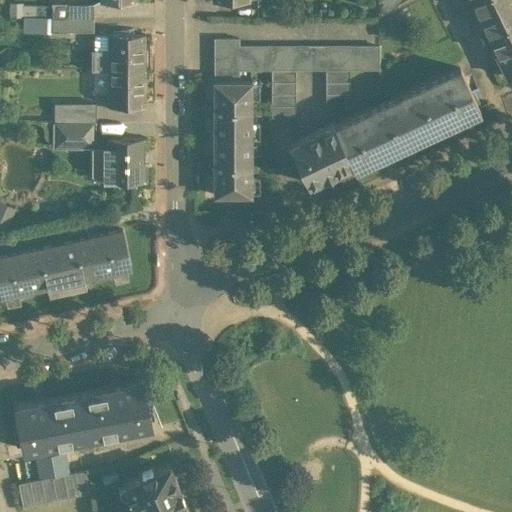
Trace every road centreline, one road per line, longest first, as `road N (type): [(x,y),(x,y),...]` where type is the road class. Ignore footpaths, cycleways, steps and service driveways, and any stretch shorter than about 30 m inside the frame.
road 1 (residential): [(179,310),(236,270),(360,228),(511,157)]
road 2 (residential): [(176,0),(179,310)]
road 3 (residential): [(179,310),(262,511)]
road 4 (residential): [(0,357),(179,310)]
